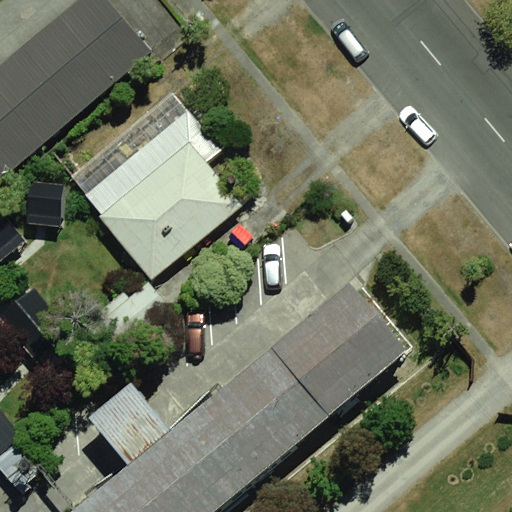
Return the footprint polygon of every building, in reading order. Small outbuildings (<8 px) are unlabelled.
[(107,0),(80,0),(0,67),(0,179),(151,53),(107,0)] [(189,103),(77,188),(157,292),(268,207),(189,103)] [(84,511),(233,511),(437,344),(378,272),(188,429),(149,383),(103,421),(141,466),(84,511)] [(157,293),(97,326),(125,378),(185,345),(157,293)] [(27,452),(0,471),(0,478),(19,506),(50,485),(27,452)]
